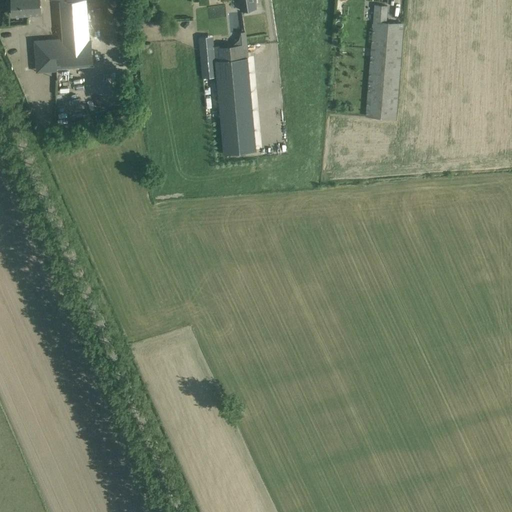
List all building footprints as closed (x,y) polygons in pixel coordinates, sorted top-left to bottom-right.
[(12,0),(13,15),(41,13),(40,0),(12,0)] [(86,0),(75,0),(60,1),(63,41),(38,43),(40,68),(93,65),(91,39),(89,39),(86,0)] [(254,0),(239,0),(241,10),(256,8),(254,0)] [(388,6),(375,6),(367,116),(396,118),(403,24),(386,23),(388,6)] [(179,40),(161,41),(164,110),(182,110),(179,40)] [(214,48),(200,49),(203,78),(217,77),(224,153),(257,150),(247,44),(214,46),(214,48)] [(249,44),(250,53),(260,53),(259,44),(249,44)] [(62,96),(56,98),(60,108),(66,106),(62,96)]
